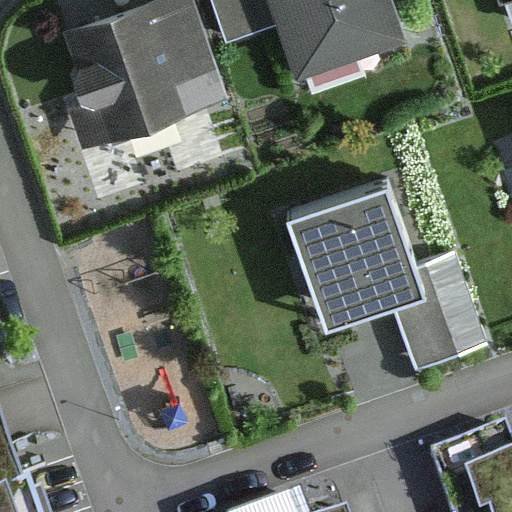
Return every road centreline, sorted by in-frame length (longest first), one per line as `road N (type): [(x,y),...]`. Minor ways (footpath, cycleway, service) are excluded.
road 1 (residential): [(0,143),(131,511)]
road 2 (residential): [(157,511),(511,387)]
